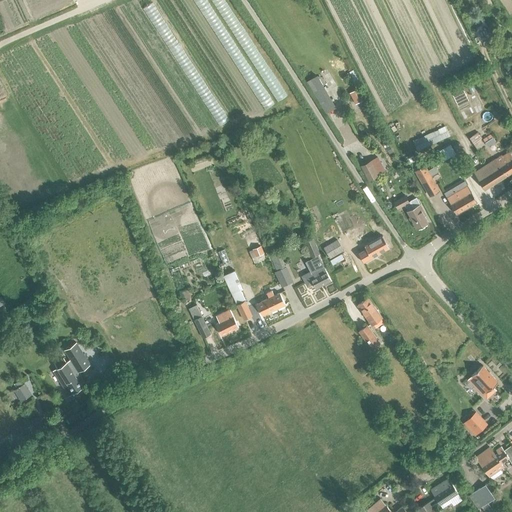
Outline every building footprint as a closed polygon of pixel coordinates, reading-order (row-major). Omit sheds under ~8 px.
[(316,75),(306,81),(325,113),(335,107),(316,75)] [(490,134),(482,139),(485,143),(492,138),(490,134)] [(438,150),(443,159),(454,154),(449,144),(438,150)] [(473,171),(484,188),(511,171),(511,155),(510,152),(505,155),(503,153),(473,171)] [(412,155),(406,159),(409,164),(415,161),(412,155)] [(361,168),(369,182),(378,176),(371,163),(361,168)] [(424,166),(416,171),(430,195),(439,190),(424,166)] [(467,185),(447,196),(451,204),(456,213),(477,201),(471,192),(467,185)] [(394,201),(397,209),(409,203),(405,195),(394,201)] [(413,207),(406,211),(416,228),(428,222),(424,216),(426,214),(416,197),(410,200),(413,207)] [(244,238),(249,249),(263,243),(258,232),(244,238)] [(358,253),(363,262),(389,248),(382,235),(364,245),(366,249),(358,253)] [(301,244),(302,247),(306,245),(311,257),(317,255),(319,260),(324,258),(321,252),(319,253),(313,238),(304,242),(305,242),(301,244)] [(323,247),(329,259),(343,251),(337,239),(323,247)] [(253,249),(255,256),(264,253),(261,245),(253,249)] [(303,279),(307,286),(313,284),(315,288),(331,280),(325,270),(326,270),(323,265),(310,271),(311,274),(303,279)] [(223,275),(236,303),(245,299),(240,290),(243,289),(234,270),(223,275)] [(267,295),(269,298),(256,304),(262,315),(285,304),(279,293),(274,295),(273,293),(267,295)] [(357,305),(371,324),(382,317),(368,297),(357,305)] [(236,305),(244,319),(250,316),(252,315),(244,300),(236,305)] [(188,308),(194,319),(203,337),(210,334),(196,305),(188,308)] [(219,322),(216,323),(221,335),(238,327),(233,315),(230,309),(216,315),(219,322)] [(359,331),(370,347),(379,341),(367,325),(359,331)] [(57,368),(53,371),(69,396),(83,387),(80,383),(84,381),(78,372),(90,364),(76,342),(64,349),(70,359),(66,362),(63,358),(54,363),(57,368)] [(481,387),(478,390),(483,395),(486,392),(498,382),(482,365),(471,376),(481,387)] [(30,395),(24,384),(24,383),(23,384),(20,380),(15,383),(18,387),(15,389),(16,389),(23,399),(21,400),(22,400),(31,395),(31,394),(30,395)] [(476,410),(463,422),(469,428),(471,426),(476,432),(487,422),(476,410)] [(33,418),(39,427),(44,424),(38,415),(33,418)] [(22,437),(27,444),(35,439),(31,431),(22,437)] [(490,448),(476,457),(489,475),(492,480),(502,473),(497,466),(508,458),(511,463),(511,447),(511,446),(504,451),(501,446),(496,450),(498,453),(495,455),(490,448)] [(436,497),(417,509),(419,511),(429,511),(440,504),(449,498),(451,502),(453,505),(462,500),(457,493),(448,478),(431,489),(436,497)] [(472,493),(481,506),(480,507),(484,511),(494,511),(487,502),(494,497),(485,484),(472,493)]
